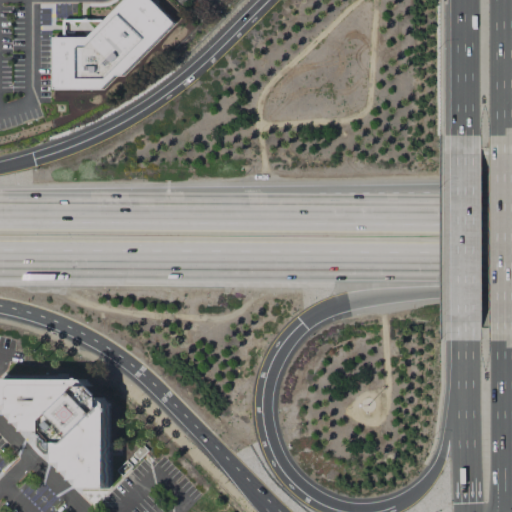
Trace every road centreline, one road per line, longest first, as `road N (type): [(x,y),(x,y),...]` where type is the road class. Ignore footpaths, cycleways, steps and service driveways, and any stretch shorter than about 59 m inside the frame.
road 1 (motorway): [(0,264),(511,268)]
road 2 (motorway): [(0,305),(57,321),(124,358),(274,511)]
road 3 (motorway): [(260,0),(140,106),(34,155)]
road 4 (motorway): [(394,503),(351,509),(313,494),(285,467),(268,427),(268,387),(299,328)]
road 5 (motorway): [(438,211),(200,211)]
road 6 (motorway): [(299,328),(358,300),(511,285)]
road 7 (primary): [(464,135),(464,341)]
road 8 (primary): [(503,339),(503,138)]
road 9 (motorway): [(200,211),(0,209)]
road 10 (primary): [(506,511),(503,339)]
road 11 (motorway): [(466,367),(434,470),(410,498),(394,503)]
road 12 (primary): [(503,138),(505,0)]
road 13 (primary): [(464,341),(467,478)]
road 14 (primary): [(462,0),(464,135)]
